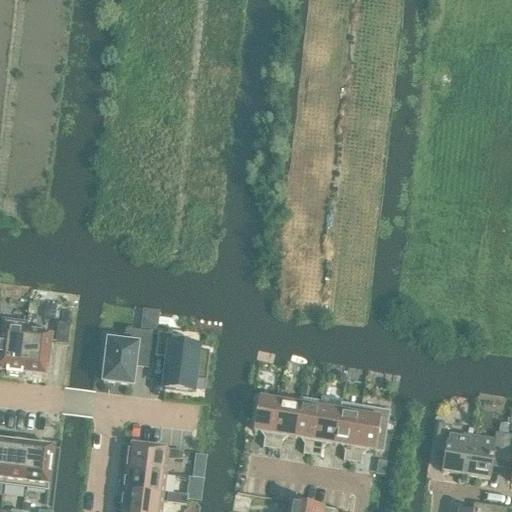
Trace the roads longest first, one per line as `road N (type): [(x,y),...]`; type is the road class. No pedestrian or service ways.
road 1 (track): [(16,169),(32,0)]
road 2 (residential): [(354,511),(359,482),(261,463)]
